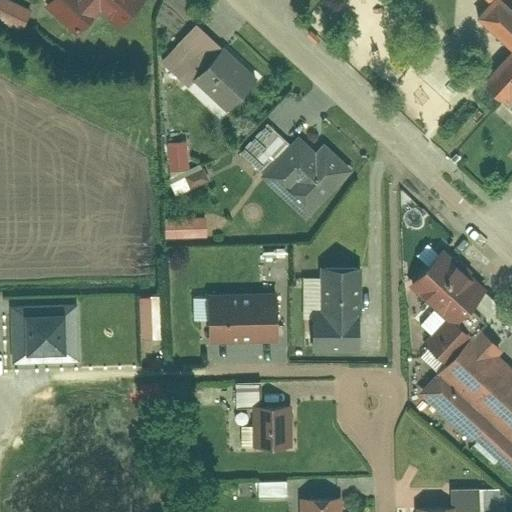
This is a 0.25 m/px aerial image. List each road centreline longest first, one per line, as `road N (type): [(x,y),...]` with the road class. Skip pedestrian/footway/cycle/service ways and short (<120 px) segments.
road 1 (residential): [(236,0),(511,258)]
road 2 (residential): [(385,511),(384,374)]
